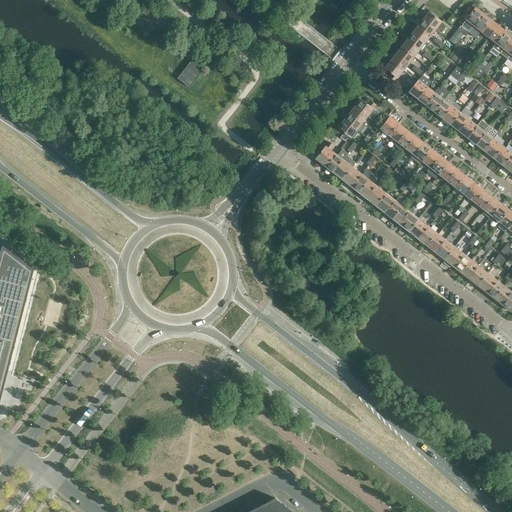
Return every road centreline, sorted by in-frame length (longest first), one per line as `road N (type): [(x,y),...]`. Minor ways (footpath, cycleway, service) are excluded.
road 1 (secondary): [(493,511),(231,290)]
road 2 (secondary): [(201,326),(448,511)]
road 3 (residential): [(511,332),(277,147)]
road 4 (residential): [(347,61),(511,192)]
road 5 (secondary): [(149,227),(0,112)]
road 6 (unclassified): [(131,306),(19,451)]
road 7 (unclassified): [(45,471),(159,328)]
road 8 (secondary): [(0,166),(123,263)]
road 9 (unclassified): [(216,511),(278,482),(321,511)]
